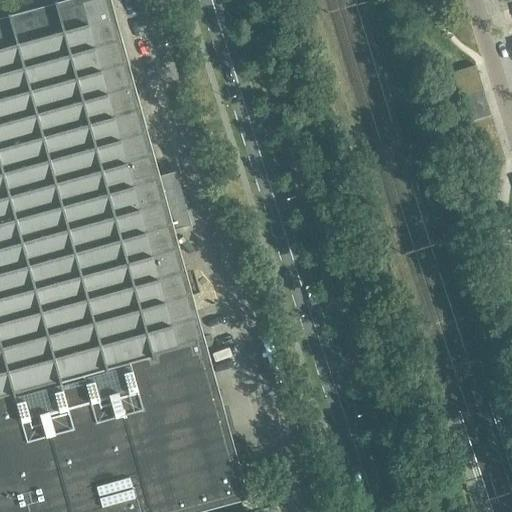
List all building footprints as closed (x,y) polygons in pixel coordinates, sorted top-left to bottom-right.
[(0,511),(195,511),(247,498),(239,469),(240,469),(205,341),(204,341),(110,0),(54,0),(55,1),(53,1),(54,3),(10,15),(9,13),(7,14),(8,16),(0,17),(0,511)] [(456,86),(479,78),(475,66),(452,73),(456,86)] [(460,99),(483,91),(479,78),(456,86),(460,99)] [(462,111),(487,104),(483,91),(460,99),(458,99),(462,111)] [(487,104),(462,111),(466,124),(467,123),(491,115),(487,104)] [(471,135),(494,127),(491,115),(467,123),(471,135)] [(475,146),(498,138),(494,127),(471,135),(475,146)] [(478,157),(501,149),(498,138),(475,146),(478,157)] [(482,167),(505,160),(501,149),(478,157),(482,167)]
